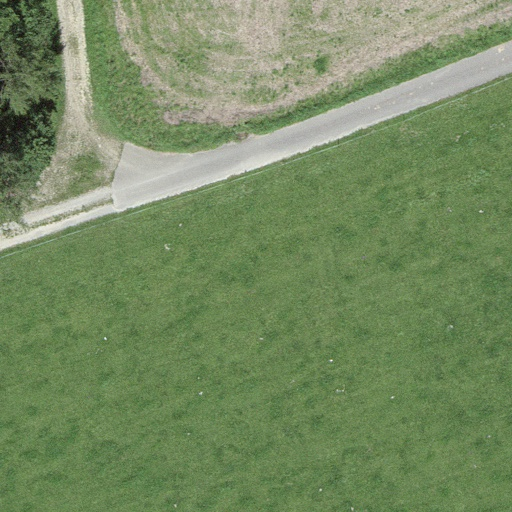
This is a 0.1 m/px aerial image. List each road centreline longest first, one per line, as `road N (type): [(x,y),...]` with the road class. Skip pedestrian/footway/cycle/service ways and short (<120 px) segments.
road 1 (track): [(0,241),(511,46)]
road 2 (track): [(84,209),(70,0)]
